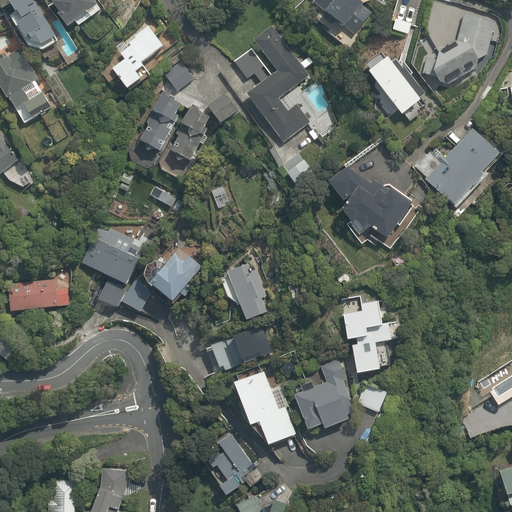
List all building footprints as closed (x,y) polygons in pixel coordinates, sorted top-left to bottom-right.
[(11,0),(1,7),(30,49),(34,46),(41,56),(63,42),(56,32),(35,0),(11,0)] [(92,0),(58,0),(51,6),(70,31),(79,24),(99,8),(92,0)] [(357,0),(316,0),(314,4),(327,14),(324,17),(342,31),(344,29),(354,37),(365,24),(355,16),(361,8),(363,5),(357,0)] [(493,23),(466,15),(457,46),(433,59),(428,58),(427,63),(424,75),(435,78),(442,90),(480,68),(493,23)] [(411,25),(395,21),(393,32),(409,36),(411,25)] [(144,66),(167,49),(159,38),(149,24),(115,48),(125,62),(113,70),(129,93),(152,77),(144,66)] [(270,78),(251,53),(235,66),(245,79),(252,74),(255,78),(262,88),(248,98),(283,145),(310,125),(296,106),(286,114),(278,102),(309,79),(275,32),(257,45),(277,73),(270,78)] [(19,53),(0,64),(0,88),(25,129),(54,110),(19,53)] [(367,66),(373,74),(370,76),(411,126),(422,117),(416,109),(423,104),(389,61),(386,64),(380,56),(367,66)] [(185,69),(169,80),(177,92),(193,82),(185,69)] [(226,94),(208,107),(221,126),(240,113),(226,94)] [(173,127),(184,107),(163,95),(150,119),(154,121),(142,143),(161,154),(176,128),(173,127)] [(181,137),(173,152),(192,162),(214,123),(198,114),(191,111),(178,135),(181,137)] [(425,182),(456,211),(503,161),(472,132),(425,182)] [(0,177),(11,170),(19,163),(0,138),(0,177)] [(352,170),(332,186),(353,231),(355,228),(365,233),(368,228),(390,242),(411,206),(352,170)] [(137,264),(95,240),(82,263),(125,287),(137,264)] [(176,248),(148,285),(175,305),(203,268),(176,248)] [(256,267),(249,269),(246,263),(219,274),(222,280),(232,307),(239,304),(247,324),(274,313),(256,267)] [(9,282),(11,314),(70,310),(67,278),(9,282)] [(135,281),(122,304),(141,315),(154,292),(135,281)] [(393,341),(398,340),(394,321),(384,323),(379,302),(363,306),(361,295),(339,300),(342,311),(357,378),(383,372),(382,368),(391,366),(390,360),(397,359),(393,341)] [(350,415),(358,412),(339,360),(320,367),(327,385),(295,397),(308,433),(323,427),(324,432),(352,421),(350,415)] [(259,427),(270,450),(298,437),(285,411),(291,408),(276,376),(270,378),(266,369),(238,382),(232,385),(253,430),(259,427)] [(369,381),(357,401),(378,414),(390,395),(369,381)] [(257,471),(235,435),(219,445),(223,452),(206,463),(213,474),(218,471),(227,484),(221,488),(227,496),(247,484),(245,479),(257,471)] [(511,511),(511,467),(497,473),(511,511)] [(123,511),(128,474),(102,471),(97,511),(123,511)] [(78,511),(78,482),(49,482),(49,511),(78,511)] [(262,511),(255,498),(237,507),(239,511),(262,511)] [(288,511),(290,507),(276,503),(273,511),(288,511)]
